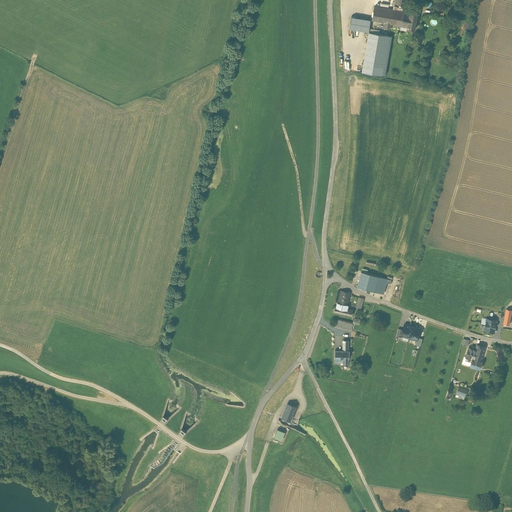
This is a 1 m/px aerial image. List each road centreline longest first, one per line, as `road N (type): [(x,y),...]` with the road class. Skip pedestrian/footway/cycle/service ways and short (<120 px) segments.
road 1 (unclassified): [(0,373),(129,403),(200,449),(245,439),(254,419)]
road 2 (unclassified): [(324,263),(336,120),(330,0)]
road 3 (unclassified): [(511,344),(406,311),(338,279)]
road 4 (track): [(299,361),(379,511)]
road 5 (unclassified): [(254,419),(305,352),(325,283)]
road 6 (track): [(14,349),(53,374),(129,403)]
